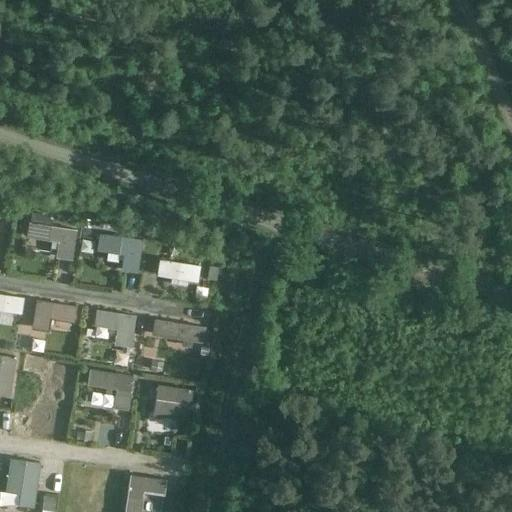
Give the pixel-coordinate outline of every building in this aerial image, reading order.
[(0,241),(7,243),(11,211),(0,210),(0,241)] [(71,280),(80,228),(30,220),(28,235),(41,237),(39,250),(53,252),(49,276),(71,280)] [(140,270),(144,236),(100,230),(98,248),(124,252),(121,267),(140,270)] [(160,257),(159,274),(201,278),(203,261),(160,257)] [(0,291),(0,322),(12,323),(13,309),(23,310),(24,292),(0,291)] [(75,329),(77,301),(36,298),(34,326),(75,329)] [(117,326),(116,342),(134,344),(137,311),(97,307),(95,324),(117,326)] [(154,319),(154,336),(207,337),(207,320),(154,319)] [(127,364),(130,345),(115,343),(113,362),(127,364)] [(0,392),(12,394),(18,354),(0,351),(0,392)] [(29,354),(25,367),(43,372),(47,359),(29,354)] [(47,412),(72,413),(74,367),(49,366),(47,412)] [(105,385),(103,403),(132,405),(135,372),(89,367),(88,383),(105,385)] [(188,417),(191,385),(156,382),(154,415),(188,417)] [(8,456),(4,502),(37,504),(41,458),(8,456)] [(93,496),(89,511),(103,511),(112,471),(81,464),(75,492),(93,496)] [(142,511),(144,499),(164,502),(168,477),(131,472),(125,511),(142,511)]
